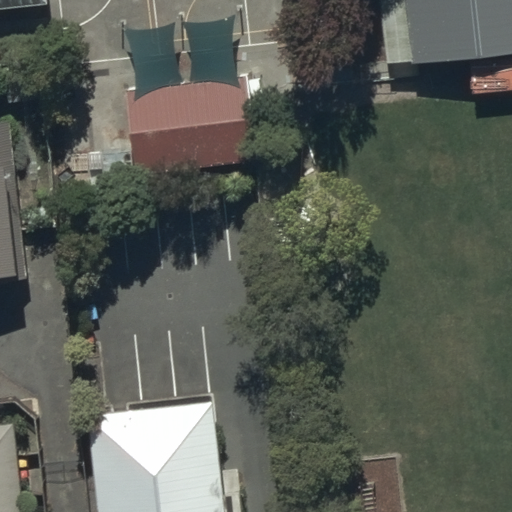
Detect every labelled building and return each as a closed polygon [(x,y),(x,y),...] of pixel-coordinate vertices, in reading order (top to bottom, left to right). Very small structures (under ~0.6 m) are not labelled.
[(24,0),(0,0),(0,29),(27,26),(24,0)] [(511,0),(380,0),(389,73),(511,59),(511,0)] [(254,76),(127,90),(136,172),(263,159),(254,76)] [(0,290),(10,289),(9,282),(29,280),(17,184),(24,183),(17,118),(0,119),(0,290)] [(230,511),(219,403),(94,416),(103,511),(230,511)] [(0,511),(29,511),(20,425),(0,427),(0,511)]
